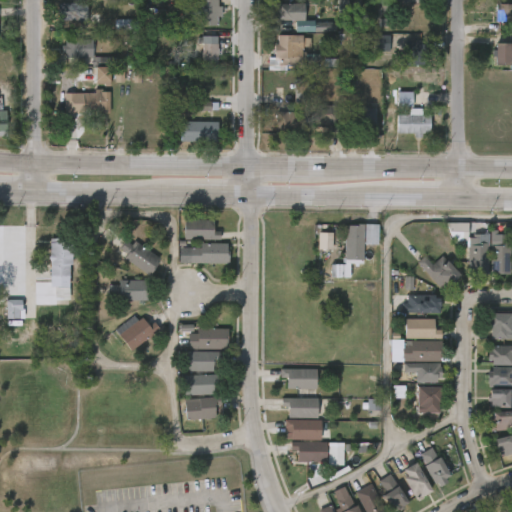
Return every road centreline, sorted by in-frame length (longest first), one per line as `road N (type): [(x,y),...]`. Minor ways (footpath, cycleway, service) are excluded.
road 1 (residential): [(291,511),(260,436),(249,203)]
road 2 (secondary): [(251,169),(0,158)]
road 3 (residential): [(470,500),(450,426),(455,314),(466,306),(511,308)]
road 4 (secondary): [(511,169),(297,170)]
road 5 (residential): [(458,206),(460,0)]
road 6 (residential): [(37,0),(36,200)]
road 7 (residential): [(251,169),(251,0)]
road 8 (secondary): [(249,203),(378,205)]
road 9 (secondary): [(36,200),(159,202)]
